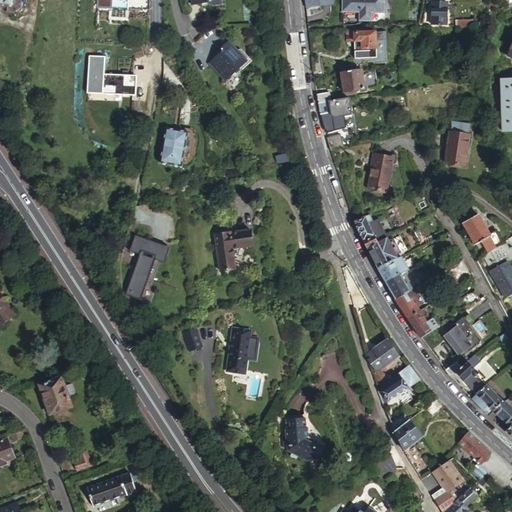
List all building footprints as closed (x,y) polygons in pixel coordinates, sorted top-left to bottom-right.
[(0,0),(0,10),(14,13),(16,16),(23,11),(21,7),(22,0),(0,0)] [(130,0),(99,0),(99,8),(130,10),(130,0)] [(386,0),(342,0),(342,11),(359,12),(359,20),(373,20),(374,12),(386,12),(386,0)] [(452,2),(435,1),(434,24),(451,25),(452,2)] [(365,28),(350,28),(350,40),(365,39),(365,52),(379,51),(378,31),(366,32),(365,28)] [(215,57),(207,64),(223,81),(245,61),(227,41),(219,49),(221,51),(215,57)] [(90,57),(88,93),(137,97),(138,78),(106,76),(107,58),(90,57)] [(364,88),(361,69),(341,72),(344,91),(364,88)] [(511,78),(501,79),(503,130),(511,129),(511,78)] [(317,94),(319,104),(332,102),(330,92),(317,94)] [(332,102),(319,104),(321,114),(333,112),(334,117),(352,113),(349,99),(332,102)] [(463,127),(444,124),(443,134),(442,133),(439,153),(442,153),(439,171),(457,174),(463,137),(462,137),(463,127)] [(165,128),(159,163),(181,167),(187,132),(165,128)] [(328,138),(333,151),(346,147),(343,134),(328,138)] [(393,158),(371,155),(369,166),(371,167),(368,189),(386,191),(388,180),(390,180),(393,158)] [(427,194),(415,198),(421,211),(433,205),(427,194)] [(444,229),(437,213),(420,221),(428,237),(444,229)] [(487,254),(495,249),(487,235),(476,215),(464,222),(476,243),(480,241),(487,254)] [(364,243),(366,247),(377,242),(365,216),(355,220),(364,243)] [(246,234),(244,218),(208,223),(213,259),(229,256),(226,237),(246,234)] [(495,249),(501,244),(494,231),(487,235),(495,249)] [(454,243),(450,234),(439,240),(444,248),(454,243)] [(137,236),(131,251),(142,255),(127,295),(141,300),(155,260),(163,263),(169,248),(137,236)] [(366,247),(379,269),(400,258),(398,254),(391,239),(389,236),(377,242),(366,247)] [(391,239),(398,254),(400,248),(397,241),(391,239)] [(501,244),(495,249),(487,254),(485,256),(490,266),(495,264),(497,268),(492,270),(506,297),(511,294),(511,269),(508,263),(511,260),(511,248),(511,247),(508,249),(504,242),(501,244)] [(379,269),(387,282),(408,271),(402,257),(400,258),(379,269)] [(470,273),(463,261),(451,268),(458,280),(470,273)] [(390,289),(396,298),(406,293),(411,290),(408,286),(417,281),(410,270),(408,271),(387,282),(390,289)] [(420,311),(412,299),(411,300),(406,293),(396,298),(400,304),(409,318),(420,311)] [(465,309),(476,301),(470,294),(459,302),(465,309)] [(0,313),(11,309),(8,305),(6,306),(0,296),(0,313)] [(0,322),(14,314),(11,309),(0,313),(0,322)] [(423,338),(432,332),(425,323),(427,322),(420,311),(409,318),(414,326),(423,338)] [(368,354),(370,353),(375,349),(374,347),(381,342),(364,313),(357,317),(358,323),(368,354)] [(200,337),(194,319),(181,324),(186,341),(200,337)] [(246,322),(230,319),(223,361),(239,363),(246,322)] [(427,322),(425,323),(432,332),(437,328),(431,319),(427,322)] [(468,327),(462,320),(446,334),(464,356),(478,344),(466,328),(468,327)] [(504,342),(509,337),(506,332),(500,337),(504,342)] [(400,359),(387,340),(375,349),(370,353),(372,357),(371,358),(376,369),(389,361),(392,365),(400,359)] [(482,362),(477,356),(462,368),(457,372),(464,381),(472,375),(475,378),(476,378),(480,374),(475,368),(482,362)] [(452,376),(457,372),(462,368),(456,361),(446,369),(452,376)] [(421,380),(411,365),(384,385),(380,388),(378,389),(386,408),(389,406),(389,403),(421,380)] [(380,388),(384,385),(379,371),(375,373),(380,388)] [(472,375),(464,381),(475,394),(483,387),(476,378),(475,378),(472,375)] [(70,407),(61,379),(41,385),(49,413),(70,407)] [(473,399),(490,416),(496,411),(505,402),(489,385),(484,389),(482,391),(476,396),(473,399)] [(483,387),(475,394),(476,396),(482,391),(484,389),(483,387)] [(445,406),(437,398),(427,406),(434,416),(445,406)] [(510,426),(511,423),(511,402),(508,399),(505,402),(496,411),(510,426)] [(303,428),(301,419),(283,423),(284,432),(282,432),(284,441),(280,442),(282,450),(286,449),(286,454),(291,455),(293,451),(299,453),(298,458),(307,461),(308,459),(317,463),(323,446),(314,442),(315,440),(307,438),(305,428),(303,428)] [(423,434),(411,419),(396,430),(405,449),(423,434)] [(12,441),(27,436),(26,432),(24,430),(11,435),(12,441)] [(492,452),(469,430),(460,440),(461,443),(452,452),(471,471),(478,464),(480,465),(492,452)] [(14,457),(8,440),(0,442),(0,466),(7,464),(5,461),(14,457)] [(297,462),(298,458),(299,453),(293,451),(291,455),(290,459),(297,462)] [(507,494),(511,499),(511,479),(510,478),(511,475),(511,468),(496,455),(492,452),(480,465),(478,464),(471,471),(480,480),(486,474),(490,478),(498,485),(504,491),(507,494)] [(91,467),(87,454),(79,457),(80,462),(74,464),(77,472),(91,467)] [(386,476),(398,468),(389,455),(377,463),(386,476)] [(465,478),(451,458),(434,470),(446,488),(450,485),(452,487),(465,478)] [(138,495),(130,474),(87,489),(94,508),(127,495),(128,498),(138,495)] [(483,485),(490,478),(486,474),(480,480),(479,481),(483,485)] [(471,489),(452,505),(444,511),(467,511),(472,508),(469,505),(478,497),(471,489)] [(511,506),(511,503),(503,495),(498,500),(509,510),(511,506)] [(443,511),(444,511),(452,505),(447,496),(437,501),(443,511)] [(356,509),(350,504),(344,511),(375,511),(365,504),(364,505),(360,502),(356,509)]
